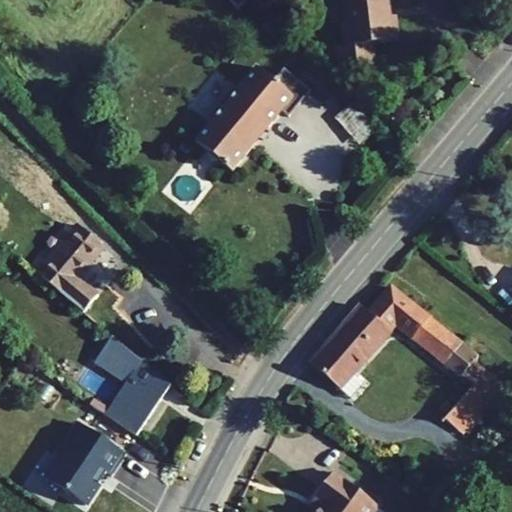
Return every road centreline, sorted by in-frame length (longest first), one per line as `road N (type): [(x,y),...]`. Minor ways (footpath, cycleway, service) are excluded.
road 1 (tertiary): [(194,511),(284,353),(511,81)]
road 2 (track): [(268,376),(0,100)]
